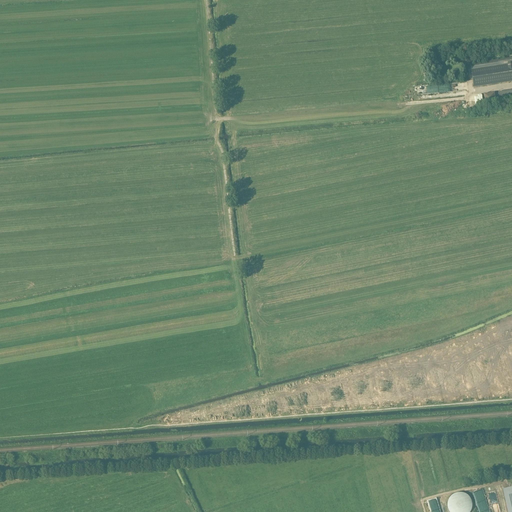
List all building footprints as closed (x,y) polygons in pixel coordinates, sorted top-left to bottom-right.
[(471,70),(473,87),(511,81),(511,57),(470,64),(471,70)] [(499,101),(511,99),(511,90),(498,92),(499,101)] [(494,93),(484,94),(485,105),(496,103),(494,93)] [(511,511),(511,486),(503,489),(508,511),(511,511)] [(468,511),(468,494),(448,494),(448,511),(468,511)]
